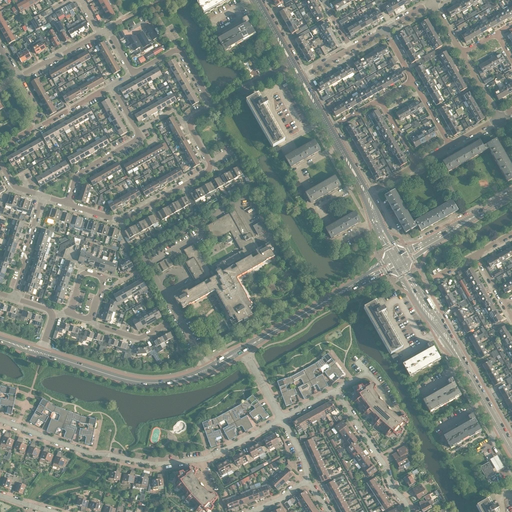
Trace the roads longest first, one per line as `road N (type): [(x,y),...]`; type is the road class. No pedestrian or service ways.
road 1 (residential): [(0,420),(92,454),(151,465),(214,455),(281,420)]
road 2 (residential): [(201,357),(144,252),(235,202),(249,228)]
road 3 (residential): [(67,203),(125,218),(201,175),(209,160),(189,125),(212,106)]
road 4 (secondary): [(242,348),(396,260)]
road 5 (secondary): [(40,352),(135,381),(207,369)]
road 6 (residential): [(409,511),(335,390)]
road 7 (secondary): [(511,450),(441,331)]
road 8 (tertiary): [(396,260),(511,193)]
road 9 (residential): [(422,341),(399,299),(389,304),(389,316),(408,350),(423,343)]
